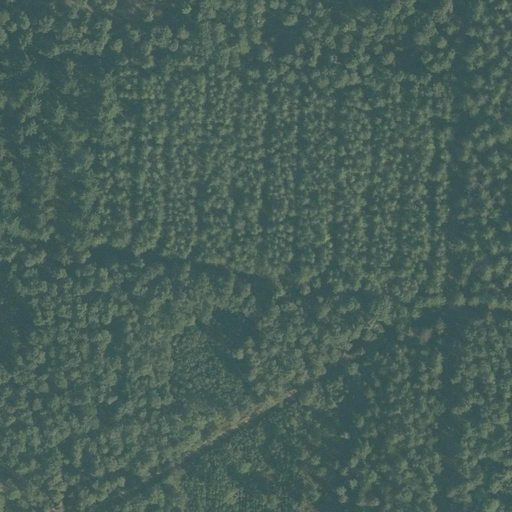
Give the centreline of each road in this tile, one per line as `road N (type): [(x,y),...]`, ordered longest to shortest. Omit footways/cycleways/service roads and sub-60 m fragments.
road 1 (track): [(448,308),(0,233)]
road 2 (track): [(92,511),(448,308)]
road 3 (track): [(461,0),(448,308)]
road 4 (track): [(448,308),(439,511)]
